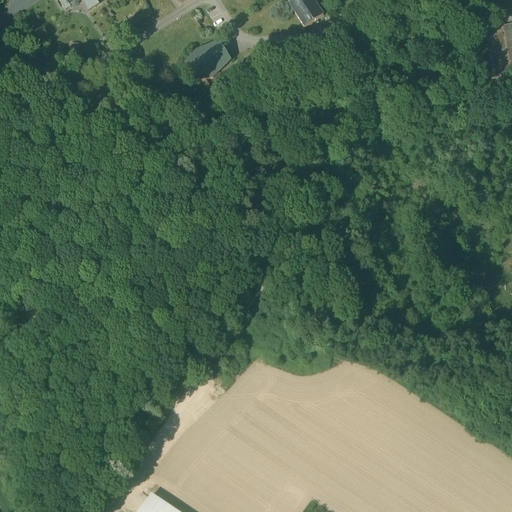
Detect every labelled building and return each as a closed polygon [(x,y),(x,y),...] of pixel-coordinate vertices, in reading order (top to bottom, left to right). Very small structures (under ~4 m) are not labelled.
[(75,0),(80,0),(89,12),(100,5),(96,0),(58,0),(64,8),(75,0)] [(291,8),(305,29),(324,17),(312,0),(287,0),(292,7),(291,8)] [(511,23),(484,29),(494,79),(511,75),(511,23)] [(185,65),(197,83),(201,82),(206,81),(214,79),(232,62),(220,43),(196,52),(185,65)] [(218,85),(212,90),(206,81),(201,82),(208,92),(207,92),(215,104),(226,97),(218,85)] [(420,84),(421,96),(435,95),(434,83),(420,84)] [(168,446),(173,435),(169,433),(164,444),(168,446)] [(175,511),(152,496),(141,511),(175,511)]
